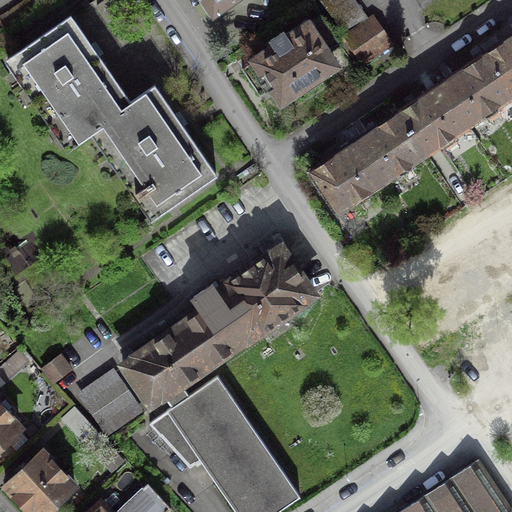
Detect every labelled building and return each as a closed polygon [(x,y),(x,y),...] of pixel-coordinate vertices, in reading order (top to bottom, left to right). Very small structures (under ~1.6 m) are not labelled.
[(26,0),(0,17),(0,28),(43,0),(26,0)] [(233,0),(206,0),(215,13),(233,0)] [(349,0),(327,0),(349,32),(344,36),(362,63),(389,45),(371,18),(364,22),(349,0)] [(68,146),(98,125),(130,103),(70,16),(8,58),(10,60),(15,56),(31,79),(26,83),(26,84),(31,81),(41,94),(36,98),(52,122),(57,118),(73,141),(67,145),(68,146)] [(320,16),(307,24),(325,51),(338,42),(320,16)] [(325,51),(307,24),(287,38),(282,31),(270,39),(275,47),(255,60),(273,86),(282,99),(334,64),(325,51)] [(511,35),(485,54),(511,94),(511,93),(511,35)] [(511,94),(485,54),(441,83),(468,123),(482,114),(486,118),(500,109),(497,104),(511,94)] [(273,86),(255,60),(242,68),(260,95),(273,86)] [(468,123),(441,83),(398,112),(425,152),(439,142),(443,147),(457,138),(454,133),(468,123)] [(215,174),(155,86),(130,103),(98,125),(115,150),(110,153),(111,154),(115,151),(125,164),(120,168),(139,195),(144,192),(157,211),(152,215),(153,216),(215,174)] [(425,152),(398,112),(356,141),(382,180),(396,171),(400,176),(414,166),(411,161),(425,152)] [(382,180),(356,141),(311,170),(338,210),(354,200),(357,205),(372,195),(368,190),(382,180)] [(164,394),(181,382),(247,337),(249,339),(315,293),(281,244),(215,290),(211,285),(193,297),(201,308),(122,363),(150,403),(164,394)] [(70,369),(60,354),(43,368),(54,381),(70,369)] [(275,511),(300,495),(216,375),(189,394),(181,382),(164,394),(172,405),(150,421),(189,465),(200,458),(237,511),(275,511)] [(0,403),(0,443),(20,425),(0,403)] [(74,406),(61,417),(111,472),(124,459),(74,406)] [(43,449),(5,484),(31,511),(43,511),(74,484),(43,449)] [(511,511),(511,510),(477,459),(398,511),(511,511)] [(98,511),(100,511),(101,511),(165,511),(170,507),(147,482),(115,511),(113,511),(101,499),(86,511),(98,511)]
